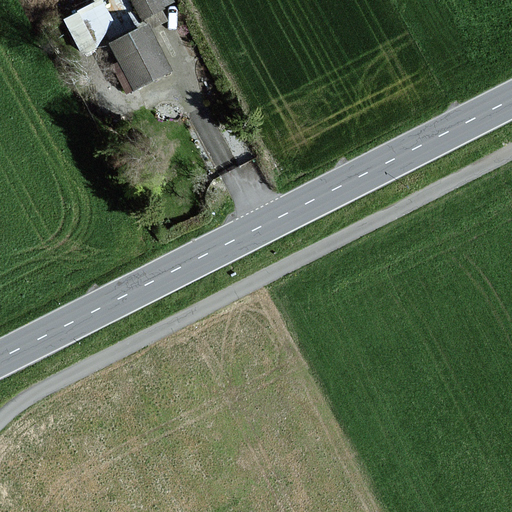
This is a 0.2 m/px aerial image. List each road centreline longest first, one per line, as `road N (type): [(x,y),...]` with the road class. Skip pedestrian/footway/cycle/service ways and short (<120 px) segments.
road 1 (unclassified): [(0,418),(511,153)]
road 2 (primary): [(511,98),(0,359)]
